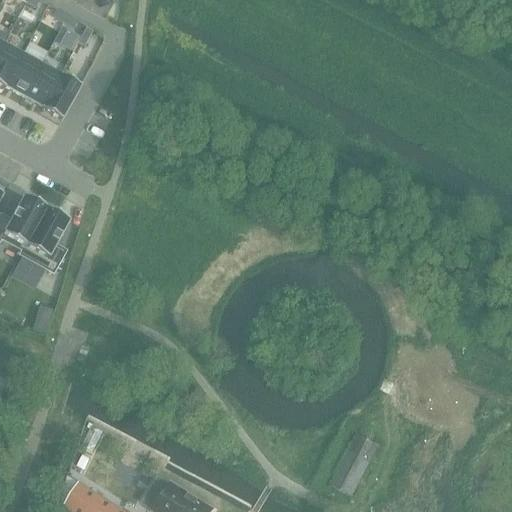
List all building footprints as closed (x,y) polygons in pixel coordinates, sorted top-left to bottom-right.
[(35,0),(27,0),(25,4),(36,9),(40,2),(35,0)] [(56,12),(53,19),(63,25),(67,18),(56,12)] [(67,18),(63,25),(73,31),(77,23),(67,18)] [(79,40),(77,45),(84,48),(92,33),(85,30),(79,40)] [(73,36),(64,51),(71,55),(77,45),(79,40),(73,36)] [(2,45),(0,49),(0,87),(3,90),(4,89),(3,88),(21,56),(2,45)] [(21,56),(3,88),(4,89),(22,99),(40,66),(21,56)] [(40,66),(22,99),(41,109),(59,77),(58,77),(40,66)] [(41,109),(40,110),(60,121),(79,87),(59,76),(58,77),(59,77),(41,109)] [(0,216),(0,240),(21,252),(21,253),(45,210),(23,198),(9,222),(0,216)] [(21,252),(18,256),(52,275),(65,252),(53,246),(67,222),(45,210),(21,253),(21,252)] [(36,310),(29,333),(42,337),(49,314),(36,310)] [(355,436),(329,487),(351,498),(377,448),(355,436)] [(70,498),(63,511),(125,511),(77,485),(70,498)] [(171,485),(153,511),(210,511),(211,511),(171,485)]
